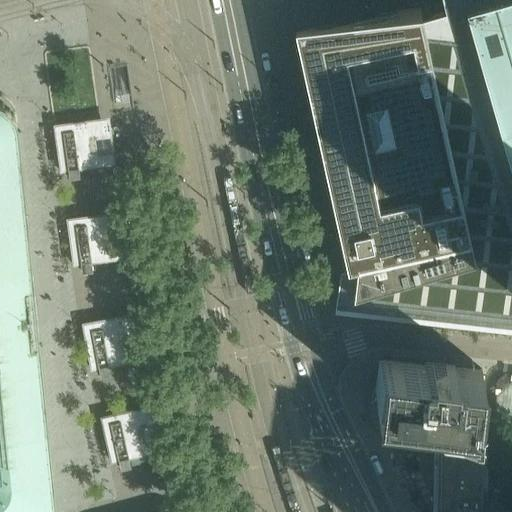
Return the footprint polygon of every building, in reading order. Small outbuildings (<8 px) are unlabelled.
[(50,31),(42,0),(0,0),(0,7),(18,74),(44,70),(42,32),(50,31)] [(80,26),(78,18),(73,0),(42,0),(50,31),(80,26)] [(73,0),(78,18),(98,14),(99,10),(96,8),(94,5),(91,3),(89,0),(73,0)] [(231,0),(203,0),(214,25),(234,21),(237,20),(231,0)] [(262,0),(231,0),(237,20),(257,102),(280,97),(261,21),(267,20),(262,0)] [(304,38),(296,0),(262,0),(267,20),(261,21),(280,97),(308,90),(296,39),(304,38)] [(511,0),(444,0),(445,0),(420,6),(347,14),(293,20),(296,33),(306,76),(347,261),(338,263),(332,308),(399,315),(511,326),(511,0)] [(339,30),(332,0),(296,0),(304,38),(339,30)] [(410,10),(407,0),(371,0),(375,17),(410,10)] [(452,0),(407,0),(410,10),(452,0)] [(0,76),(18,74),(0,7),(0,76)] [(157,73),(156,55),(157,38),(157,32),(168,30),(173,15),(159,7),(157,9),(154,11),(151,13),(147,15),(144,16),(141,18),(138,19),(130,20),(127,49),(128,60),(130,77),(157,73)] [(107,40),(109,15),(107,14),(104,13),(102,12),(99,10),(98,14),(78,18),(80,26),(94,81),(111,79),(108,62),(107,40)] [(351,511),(263,140),(254,105),(247,73),(245,65),(244,64),(241,49),(238,36),(234,21),(214,25),(207,27),(193,30),(180,33),(157,38),(156,55),(161,82),(161,83),(163,92),(171,122),(179,160),(263,511),(351,511)] [(0,92),(0,511),(45,511),(47,511),(50,507),(52,502),(53,498),(54,493),(53,488),(38,327),(37,326),(36,325),(35,324),(34,323),(33,323),(30,324),(30,316),(36,316),(39,312),(38,302),(37,293),(34,290),(28,290),(27,283),(30,282),(31,282),(32,281),(32,280),(33,280),(33,279),(33,278),(17,117),(16,112),(15,108),(12,103),(9,99),(6,96),(2,93),(0,92)] [(74,130),(74,129),(63,130),(63,131),(62,132),(64,151),(66,151),(67,158),(65,158),(67,169),(68,169),(69,178),(80,177),(79,167),(107,163),(101,126),(74,130)] [(87,224),(87,223),(76,224),(76,225),(75,225),(77,245),(79,245),(79,252),(78,252),(80,263),(81,263),(82,272),(93,270),(92,261),(119,257),(114,220),(87,224)] [(102,327),(92,329),(92,330),(90,330),(94,349),(95,349),(97,356),(95,356),(97,367),(99,367),(100,376),(111,374),(109,365),(137,359),(130,323),(102,327)] [(479,417),(478,416),(477,416),(482,369),(454,366),(454,361),(425,357),(425,362),(383,357),(381,370),(379,372),(376,375),(374,377),(373,379),(371,382),(369,385),(368,388),(367,390),(367,393),(366,395),(366,399),(366,402),(366,405),(366,407),(367,410),(368,414),(368,416),(370,420),(372,423),(374,426),(376,429),(379,431),(382,434),(385,436),(389,438),(392,439),(395,440),(400,441),(402,441),(405,442),(411,441),(413,441),(418,440),(421,438),(424,437),(427,435),(430,433),(433,431),(435,428),(438,425),(440,423),(442,418),(444,413),(458,415),(457,418),(455,421),(451,427),(448,429),(446,431),(444,432),(440,434),(440,441),(441,441),(440,511),(437,511),(480,511),(481,511),(481,510),(481,508),(481,507),(481,506),(480,504),(482,504),(483,503),(484,502),(485,501),(486,500),(487,498),(487,497),(488,496),(488,490),(481,489),(482,422),(482,421),(482,420),(481,419),(480,418),(480,417),(479,417)] [(511,373),(506,373),(502,375),(499,378),(496,381),(495,386),(495,391),(496,391),(495,414),(495,418),(496,418),(497,418),(497,417),(511,418),(511,373)] [(121,420),(121,419),(110,422),(110,423),(109,423),(113,442),(115,442),(116,449),(115,449),(117,460),(119,459),(121,468),(131,466),(129,457),(156,451),(148,414),(121,420)]
